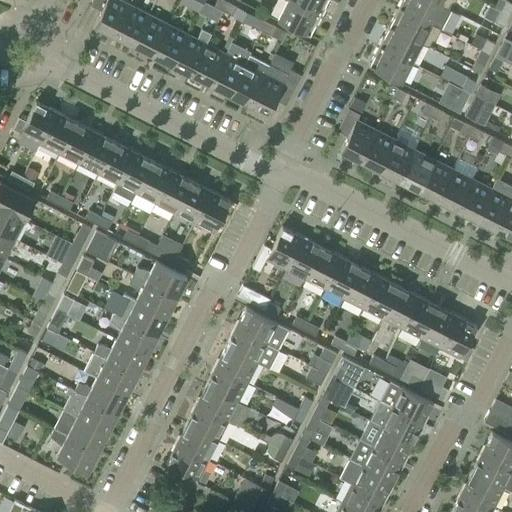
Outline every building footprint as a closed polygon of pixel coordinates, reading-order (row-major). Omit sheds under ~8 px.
[(93,25),(113,35),(129,4),(121,0),(92,0),(90,5),(100,10),(93,25)] [(215,0),(213,6),(222,10),(227,1),(225,0),(215,0)] [(309,35),(319,15),(288,0),(286,0),(277,19),(309,35)] [(288,0),(319,15),(326,0),(288,0)] [(447,7),(439,4),(432,0),(400,0),(397,6),(429,23),(440,28),(449,10),(446,8),(447,7)] [(511,6),(511,2),(506,0),(496,0),(493,7),(500,10),(508,14),(511,6)] [(222,10),(231,15),(236,6),(227,1),(222,10)] [(132,44),(148,13),(129,4),(113,35),(132,44)] [(440,28),(429,23),(397,6),(387,26),(420,42),(427,46),(430,40),(434,39),(440,28)] [(502,26),(508,14),(500,10),(494,22),(502,26)] [(167,23),(148,13),(132,44),(151,54),(167,23)] [(251,25),(260,30),(265,21),(256,16),(251,25)] [(275,25),(265,21),(260,30),(270,35),(275,25)] [(170,64),(187,33),(167,23),(151,54),(170,64)] [(387,26),(378,45),(410,61),(420,42),(387,26)] [(170,64),(190,74),(206,43),(211,33),(201,28),(196,38),(187,33),(170,64)] [(480,49),(488,53),(494,42),(486,38),(480,49)] [(206,43),(190,74),(209,84),(225,53),(206,43)] [(499,44),(494,56),(501,60),(507,48),(499,44)] [(400,81),(410,61),(378,45),(367,65),(400,81)] [(483,64),(488,53),(480,49),(475,60),(483,64)] [(244,62),(225,53),(209,84),(228,94),(244,62)] [(228,94),(248,103),(267,65),(267,64),(248,54),(244,62),(228,94)] [(496,71),(501,60),(494,56),(488,67),(496,71)] [(267,65),(248,103),(267,113),(275,99),(285,104),(301,74),(292,70),(288,77),(286,76),(283,82),(273,77),(277,70),(267,65)] [(466,76),(461,87),(469,91),(474,80),(466,76)] [(480,83),(474,94),(482,98),(488,87),(480,83)] [(405,92),(396,87),(391,96),(401,101),(405,92)] [(461,87),(455,99),(450,108),(458,112),(469,91),(461,87)] [(468,105),(464,114),(482,124),(493,104),(482,98),(474,94),(468,105)] [(354,96),(347,108),(359,113),(365,101),(354,96)] [(12,129),(39,142),(55,110),(35,100),(25,120),(18,117),(12,129)] [(420,111),(430,116),(434,107),(425,102),(420,111)] [(444,111),(434,107),(430,116),(439,121),(444,111)] [(55,110),(39,142),(58,152),(74,120),(55,110)] [(375,128),(345,112),(336,130),(346,136),(339,150),(359,160),(375,128)] [(94,130),(74,120),(58,152),(77,162),(94,130)] [(459,131),(468,135),(473,126),(464,121),(459,131)] [(482,131),(473,126),(468,135),(477,140),(482,131)] [(395,137),(375,128),(359,160),(378,170),(395,137)] [(97,172),(113,140),(94,130),(77,162),(97,172)] [(397,180),(413,148),(414,147),(395,137),(378,170),(397,180)] [(97,172),(116,182),(132,150),(113,140),(97,172)] [(497,150),(507,155),(511,146),(502,141),(497,150)] [(397,180),(417,190),(433,157),(414,147),(413,148),(397,180)] [(135,192),(151,160),(132,150),(116,182),(112,190),(131,200),(135,192)] [(433,157),(417,190),(436,199),(452,168),(452,167),(433,157)] [(171,169),(151,160),(135,192),(154,201),(171,169)] [(23,175),(33,180),(37,172),(27,167),(23,175)] [(452,167),(452,168),(436,199),(455,209),(471,177),(452,167)] [(171,169),(154,201),(174,211),(190,179),(171,169)] [(7,178),(18,184),(22,176),(11,170),(7,178)] [(33,182),(22,176),(18,184),(29,190),(33,182)] [(471,177),(455,209),(474,219),(490,187),(491,186),(471,177)] [(511,185),(495,177),(491,186),(490,187),(474,219),(494,229),(511,192),(511,185)] [(174,211),(193,221),(209,189),(190,179),(174,211)] [(33,198),(0,181),(0,206),(22,218),(33,198)] [(209,189),(193,221),(213,231),(229,199),(209,189)] [(45,198),(57,203),(60,196),(49,190),(45,198)] [(511,192),(494,229),(511,238),(511,192)] [(72,201),(60,196),(57,203),(68,209),(72,201)] [(22,218),(0,206),(0,230),(13,237),(22,218)] [(84,217),(95,223),(99,215),(88,210),(84,217)] [(110,221),(99,215),(95,223),(106,229),(110,221)] [(79,247),(89,227),(82,223),(71,243),(79,247)] [(285,268),(301,236),(281,226),(265,258),(285,268)] [(122,237),(134,243),(137,235),(127,229),(122,237)] [(0,255),(3,257),(13,237),(0,230),(0,255)] [(85,250),(96,256),(106,236),(95,230),(85,250)] [(164,230),(158,239),(178,253),(185,244),(164,230)] [(60,258),(70,240),(55,233),(46,251),(60,258)] [(149,241),(137,235),(134,243),(145,248),(149,241)] [(321,246),(301,236),(285,268),(304,278),(321,246)] [(74,258),(79,247),(71,243),(66,254),(74,258)] [(304,278),(323,288),(340,256),(321,246),(304,278)] [(161,257),(172,262),(176,255),(165,249),(161,257)] [(85,274),(97,280),(101,271),(90,265),(92,260),(83,255),(75,269),(85,274)] [(187,260),(176,255),(172,262),(183,268),(187,260)] [(340,256),(323,288),(343,298),(359,265),(340,256)] [(136,267),(132,274),(176,296),(186,276),(154,260),(150,270),(136,267)] [(378,275),(359,265),(343,298),(362,307),(378,275)] [(75,269),(70,280),(80,285),(85,274),(75,269)] [(57,270),(52,282),(60,286),(65,274),(57,270)] [(135,299),(166,315),(176,296),(132,274),(128,281),(139,290),(135,299)] [(381,317),(397,285),(378,275),(362,307),(381,317)] [(52,282),(46,293),(42,301),(50,305),(60,286),(52,282)] [(242,284),(236,295),(253,303),(264,309),(268,301),(270,298),(242,284)] [(417,295),(397,285),(381,317),(400,327),(417,295)] [(65,311),(71,298),(63,295),(57,307),(65,311)] [(417,295),(400,327),(420,337),(436,305),(417,295)] [(116,305),(113,312),(156,335),(166,315),(135,299),(130,308),(116,305)] [(42,301),(32,320),(40,324),(50,305),(42,301)] [(279,307),(268,301),(264,309),(275,315),(279,307)] [(455,314),(436,305),(420,337),(439,347),(455,314)] [(234,327),(266,343),(277,348),(287,328),(244,306),(234,327)] [(55,309),(51,317),(62,323),(67,313),(55,308),(55,309)] [(115,338),(146,354),(156,335),(113,312),(109,320),(120,329),(115,338)] [(455,314),(439,347),(466,361),(473,348),(466,344),(476,325),(455,314)] [(291,323),(302,329),(307,321),(295,315),(291,323)] [(34,335),(40,324),(32,320),(26,331),(34,335)] [(318,327),(307,321),(302,329),(314,334),(318,327)] [(266,343),(234,327),(224,346),(256,362),(268,368),(278,349),(277,348),(266,343)] [(54,342),(59,334),(46,328),(42,336),(54,342)] [(330,343),(341,348),(345,340),(334,335),(330,343)] [(136,373),(146,354),(115,338),(110,347),(97,344),(93,351),(136,373)] [(352,354),(356,346),(345,340),(341,348),(352,354)] [(247,381),(256,362),(224,346),(214,365),(247,381)] [(323,346),(318,356),(323,358),(331,362),(335,353),(323,346)] [(18,348),(8,368),(16,372),(26,352),(18,348)] [(83,370),(95,376),(127,392),(136,373),(93,351),(83,370)] [(368,362),(379,368),(383,360),(372,354),(368,362)] [(32,357),(28,366),(37,371),(38,371),(43,362),(32,357)] [(323,358),(317,369),(325,373),(331,362),(323,358)] [(395,366),(383,360),(379,368),(391,374),(395,366)] [(0,383),(0,388),(6,391),(16,372),(8,368),(0,364),(0,378),(2,379),(0,383)] [(338,380),(339,379),(344,368),(336,364),(331,376),(338,380)] [(28,366),(26,365),(22,374),(33,379),(37,371),(28,366)] [(205,384),(237,401),(247,381),(214,365),(205,384)] [(310,365),(304,376),(319,384),(325,373),(317,369),(310,365)] [(407,382),(418,388),(424,377),(423,376),(425,373),(414,367),(407,382)] [(77,382),(73,389),(117,412),(127,392),(95,376),(91,385),(77,382)] [(321,395),(329,399),(332,400),(341,381),(339,379),(338,380),(331,376),(321,395)] [(418,388),(429,393),(441,400),(447,388),(424,377),(418,388)] [(422,422),(432,402),(389,380),(379,400),(422,422)] [(227,420),(237,401),(205,384),(195,404),(227,420)] [(21,403),(27,390),(16,385),(10,397),(21,403)] [(73,389),(71,394),(64,409),(107,431),(117,412),(73,389)] [(321,395),(311,414),(319,418),(329,399),(321,395)] [(303,396),(298,407),(305,411),(311,400),(303,396)] [(422,422),(379,400),(369,419),(412,441),(422,422)] [(6,404),(0,416),(0,443),(1,443),(18,410),(6,404)] [(185,423),(217,439),(227,420),(195,404),(185,423)] [(298,407),(292,419),(300,423),(305,411),(298,407)] [(107,431),(64,409),(54,428),(97,450),(107,431)] [(483,421),(510,434),(511,431),(511,421),(488,410),(483,421)] [(301,433),(309,437),(319,418),(311,414),(301,433)] [(412,441),(369,419),(359,438),(402,460),(412,441)] [(207,458),(217,439),(185,423),(175,442),(207,458)] [(87,471),(97,450),(54,428),(50,435),(61,444),(55,455),(65,460),(67,466),(72,464),(87,471)] [(511,442),(491,431),(480,452),(511,467),(511,442)] [(263,438),(278,446),(286,450),(292,439),(279,432),(276,432),(273,433),(270,435),(265,433),(263,438)] [(301,433),(291,453),(299,457),(309,437),(301,433)] [(402,460),(359,438),(349,458),(392,480),(402,460)] [(207,458),(175,442),(165,462),(204,482),(209,473),(202,470),(207,458)] [(280,461),(286,450),(278,446),(272,457),(280,461)] [(471,471),(503,487),(511,491),(511,467),(480,452),(471,471)] [(293,468),(299,457),(291,453),(286,464),(293,468)] [(299,457),(293,468),(307,475),(313,464),(299,457)] [(392,480),(349,458),(340,477),(350,482),(382,499),(392,480)] [(503,487),(471,471),(461,490),(493,506),(503,487)] [(264,473),(258,485),(266,488),(272,477),(264,473)] [(278,480),(272,491),(280,495),(285,484),(278,480)] [(254,511),(266,488),(258,485),(254,482),(242,506),(254,511)] [(375,511),(382,499),(350,482),(340,502),(360,511),(375,511)] [(461,490),(451,509),(456,511),(490,511),(493,506),(461,490)] [(274,506),(280,495),(272,491),(261,511),(275,511),(278,508),(274,506)] [(360,511),(340,502),(335,511),(360,511)]
